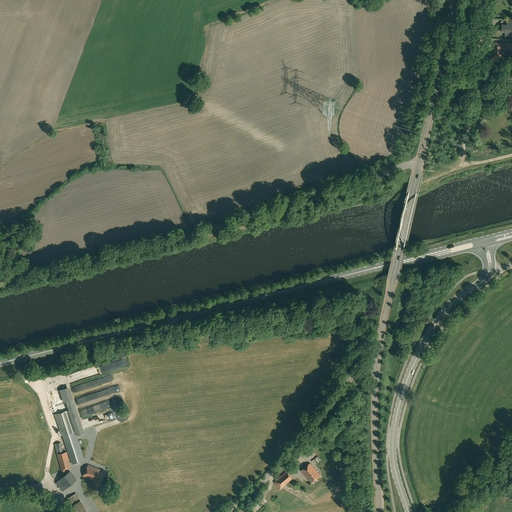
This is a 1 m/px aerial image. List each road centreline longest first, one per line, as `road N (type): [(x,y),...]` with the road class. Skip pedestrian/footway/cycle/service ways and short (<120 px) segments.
road 1 (unclassified): [(0,285),(215,230),(419,164)]
road 2 (primary): [(0,362),(370,269)]
road 3 (secondary): [(408,511),(392,446),(403,389),(443,313),(489,269)]
road 4 (secondary): [(376,370),(419,164)]
road 5 (unclassified): [(226,511),(350,378),(376,370)]
road 6 (secondary): [(419,164),(456,0)]
road 7 (secondary): [(378,511),(376,370)]
